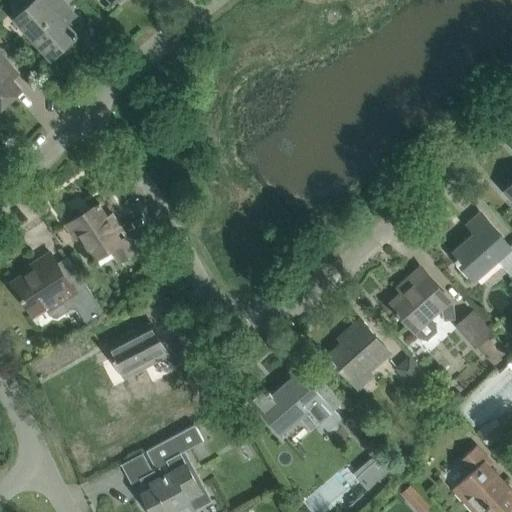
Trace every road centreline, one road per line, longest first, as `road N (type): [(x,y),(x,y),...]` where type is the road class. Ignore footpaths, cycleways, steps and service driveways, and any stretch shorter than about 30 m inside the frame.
road 1 (residential): [(511,117),(309,295),(285,312),(254,315),(221,303),(199,281),(172,224),(85,113)]
road 2 (residential): [(85,113),(214,0)]
road 3 (residential): [(0,202),(85,113)]
